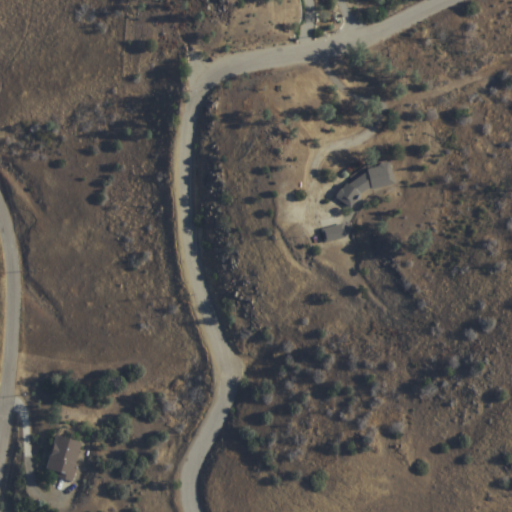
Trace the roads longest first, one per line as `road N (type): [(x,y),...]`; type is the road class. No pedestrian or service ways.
road 1 (residential): [(194,511),(192,473),(231,384),(188,188),(205,83),(233,69),(311,58),(448,0)]
road 2 (residential): [(0,476),(14,266),(0,209)]
